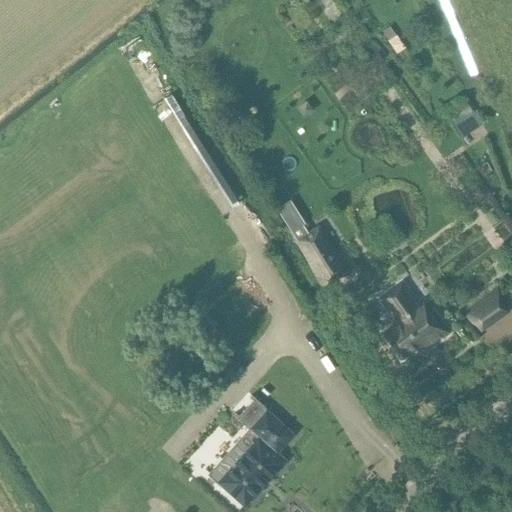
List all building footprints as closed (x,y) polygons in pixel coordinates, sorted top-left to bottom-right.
[(390,27),(382,32),(388,41),(387,41),(397,55),(406,48),(396,35),(390,27)] [(444,113),(461,139),(481,125),(464,99),(444,113)] [(352,273),(319,224),(294,241),(323,291),(331,286),(331,284),(342,277),(343,278),(352,273)] [(498,286),(460,313),(469,325),(473,321),(481,332),(510,311),(503,301),(507,299),(498,286)] [(404,290),(386,303),(401,324),(386,334),(401,355),(424,338),(429,344),(443,333),(428,312),(423,315),(404,290)] [(229,451),(208,474),(217,482),(245,508),(288,461),(279,453),(296,434),(253,395),(250,398),(253,401),(238,416),(236,414),(235,415),(250,428),(229,451)]
